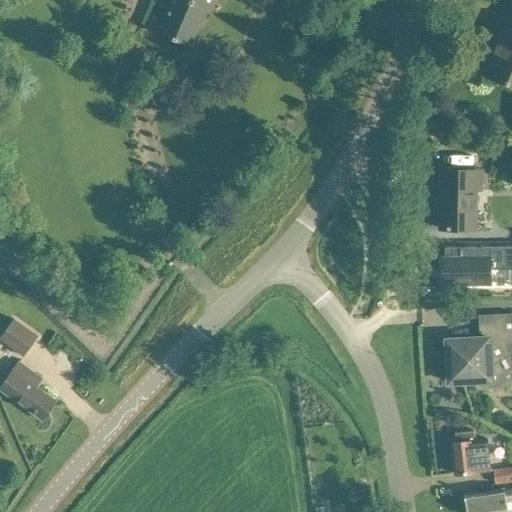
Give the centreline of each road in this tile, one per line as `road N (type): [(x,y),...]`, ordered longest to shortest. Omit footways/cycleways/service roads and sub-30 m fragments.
road 1 (unclassified): [(40,511),(283,253)]
road 2 (residential): [(403,511),(379,388),(283,253)]
road 3 (unclassified): [(283,253),(350,158),(423,0)]
